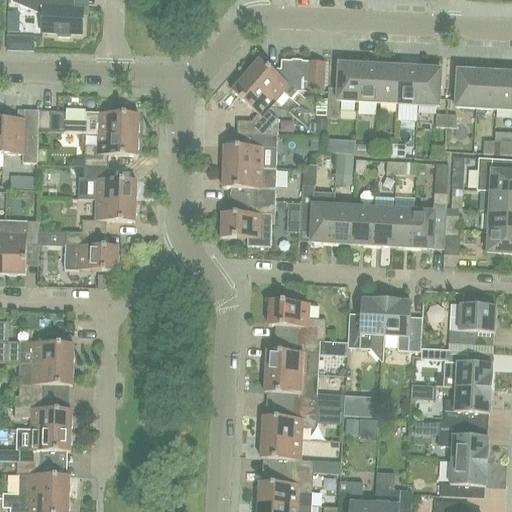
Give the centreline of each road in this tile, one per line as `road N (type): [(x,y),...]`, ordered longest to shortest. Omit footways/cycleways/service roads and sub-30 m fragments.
road 1 (residential): [(511,281),(226,279)]
road 2 (residential): [(253,22),(511,31)]
road 3 (residential): [(217,511),(226,279)]
road 4 (residential): [(191,250),(176,220),(181,80)]
road 5 (residential): [(103,471),(111,305)]
